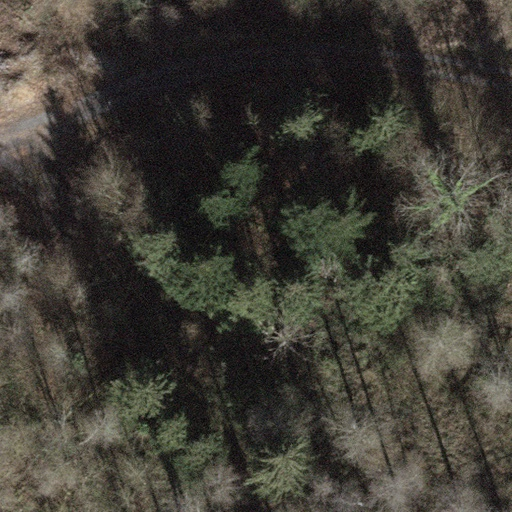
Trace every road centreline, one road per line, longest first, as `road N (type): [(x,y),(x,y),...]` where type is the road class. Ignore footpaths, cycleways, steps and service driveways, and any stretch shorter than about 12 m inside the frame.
road 1 (track): [(0,136),(212,48),(356,53),(511,81)]
road 2 (track): [(0,169),(186,380),(213,511)]
